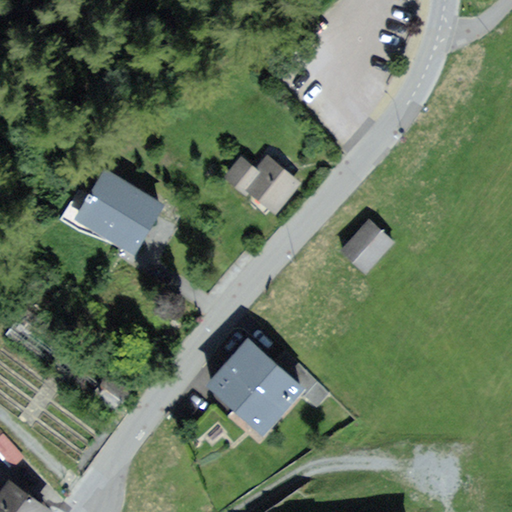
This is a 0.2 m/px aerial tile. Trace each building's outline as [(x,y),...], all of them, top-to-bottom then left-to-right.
[(249,157),(230,181),(251,197),(253,194),(281,216),(305,185),(272,159),(265,169),(249,157)] [(116,172),(83,221),(139,257),(171,209),(116,172)] [(371,224),(345,254),(369,275),(395,245),(371,224)] [(315,387),(257,337),(212,389),(270,439),(315,387)] [(54,511),(56,511),(14,482),(0,502),(0,511),(54,511)]
